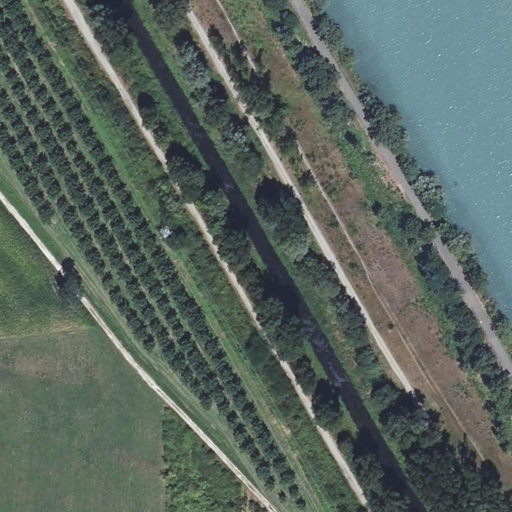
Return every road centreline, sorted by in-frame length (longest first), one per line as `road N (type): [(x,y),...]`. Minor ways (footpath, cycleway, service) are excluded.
road 1 (track): [(67,0),(372,511)]
road 2 (track): [(484,511),(182,0)]
road 3 (track): [(217,0),(379,293),(511,505)]
road 4 (track): [(0,201),(270,511)]
